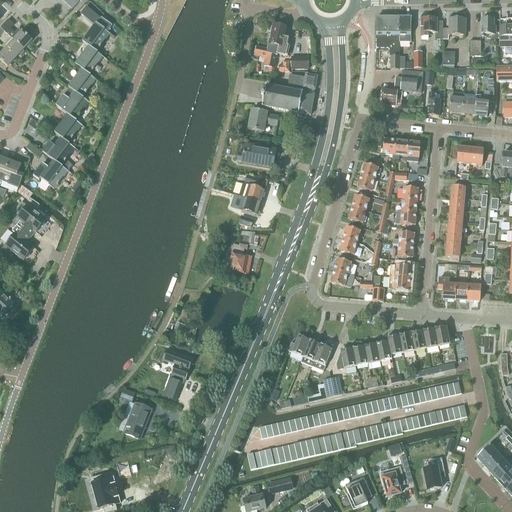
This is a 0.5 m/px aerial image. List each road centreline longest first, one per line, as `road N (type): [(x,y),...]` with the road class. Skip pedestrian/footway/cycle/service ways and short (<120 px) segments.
road 1 (unclassified): [(21,378),(162,0)]
road 2 (secondary): [(183,511),(313,189)]
road 3 (residential): [(423,314),(314,299),(360,119)]
road 4 (residential): [(511,511),(469,465),(482,414),(466,319)]
road 5 (residential): [(423,314),(438,128)]
road 6 (secondary): [(313,189),(339,114),(339,21)]
road 7 (secondary): [(325,23),(330,74),(313,189)]
road 8 (residential): [(0,134),(16,126),(46,46),(42,24),(16,0)]
road 9 (residential): [(232,107),(248,8),(307,10)]
road 10 (tertiary): [(355,0),(511,1)]
